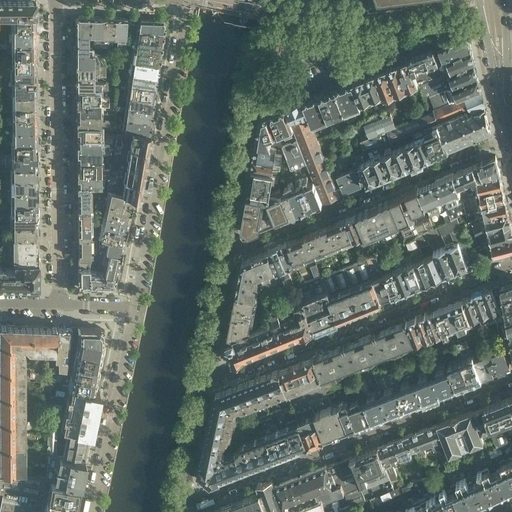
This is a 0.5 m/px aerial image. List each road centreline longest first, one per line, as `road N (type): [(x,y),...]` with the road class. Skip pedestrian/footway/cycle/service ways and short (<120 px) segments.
road 1 (residential): [(511,377),(198,499),(180,498)]
road 2 (residential): [(206,373),(229,373),(511,265)]
road 3 (residential): [(231,246),(251,111),(419,45)]
road 4 (residential): [(186,2),(132,308)]
road 5 (residential): [(59,304),(55,0)]
road 6 (residential): [(511,136),(231,246)]
road 7 (residential): [(132,308),(90,511)]
road 8 (residential): [(206,373),(231,246)]
road 9 (residential): [(180,498),(206,373)]
